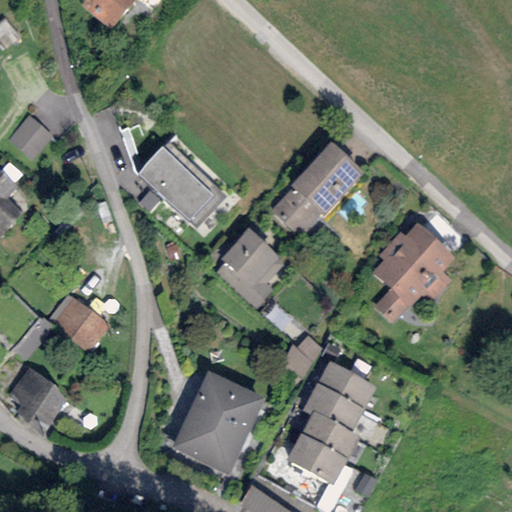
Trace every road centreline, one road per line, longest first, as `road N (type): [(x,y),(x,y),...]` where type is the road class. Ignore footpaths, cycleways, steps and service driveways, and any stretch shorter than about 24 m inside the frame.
road 1 (residential): [(115,475),(134,414),(139,275),(81,117),(50,0)]
road 2 (unclassified): [(237,0),(511,263)]
road 3 (unclassified): [(115,475),(38,449),(0,420)]
